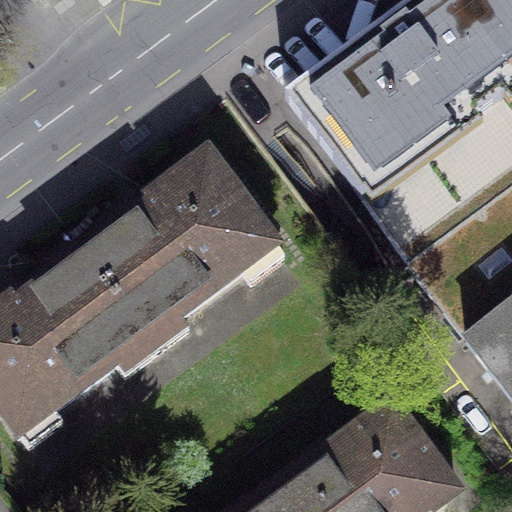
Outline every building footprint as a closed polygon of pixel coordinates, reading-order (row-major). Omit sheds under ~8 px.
[(511,191),(511,0),(357,0),(265,68),(410,267),(511,191)] [(152,210),(84,260),(146,344),(272,250),(206,161),(148,205),(152,210)] [(511,191),(410,267),(409,269),(511,403),(511,191)] [(11,304),(0,312),(0,412),(19,437),(146,344),(84,260),(16,311),(11,304)] [(267,501),(274,511),(433,511),(454,497),(390,410),(267,501)] [(274,511),(267,501),(252,511),(274,511)]
